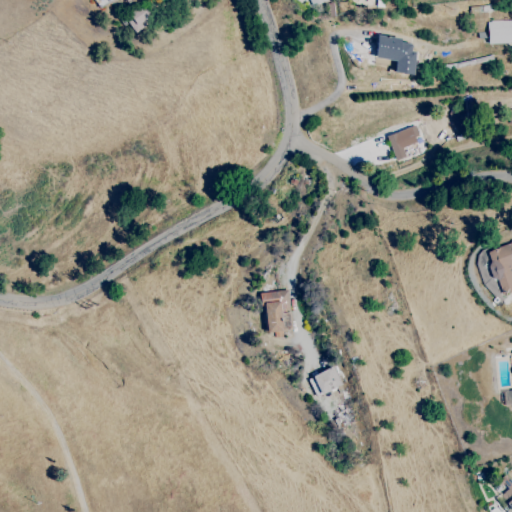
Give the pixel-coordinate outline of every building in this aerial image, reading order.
[(123,20),(134,32),(152,18),(141,5),(123,20)] [(487,44),(511,43),(511,32),(511,21),(486,22),(487,44)] [(410,75),(414,45),(400,43),(401,39),(376,36),(373,59),(394,62),(393,73),(410,75)] [(420,154),(416,138),(418,137),(414,126),(386,134),(393,162),(420,154)] [(511,242),(485,251),(498,295),(511,290),(511,242)] [(291,330),(287,290),(259,293),(263,333),(291,330)] [(307,377),(313,396),(340,387),(334,368),(307,377)] [(335,413),(342,428),(354,422),(346,407),(335,413)] [(511,486),(500,497),(511,511),(511,486)]
